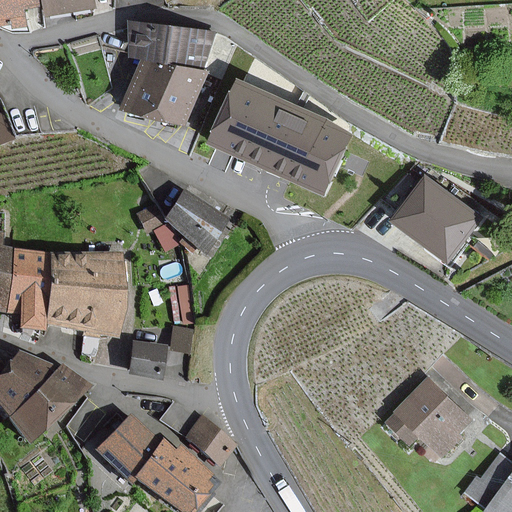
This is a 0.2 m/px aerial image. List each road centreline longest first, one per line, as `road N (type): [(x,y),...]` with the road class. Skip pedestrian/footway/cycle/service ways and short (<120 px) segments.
road 1 (residential): [(511,170),(396,137),(212,20),(128,18),(8,49)]
road 2 (residential): [(322,255),(255,203),(92,120),(8,49)]
road 3 (residential): [(0,338),(117,381),(236,401)]
road 4 (secondary): [(322,255),(358,256),(390,269),(511,344)]
road 5 (secondary): [(236,401),(230,347),(245,307),(275,273),(322,255)]
road 6 (secondary): [(294,511),(236,401)]
